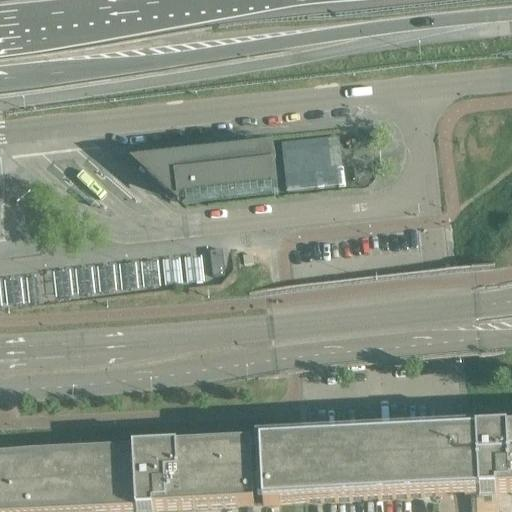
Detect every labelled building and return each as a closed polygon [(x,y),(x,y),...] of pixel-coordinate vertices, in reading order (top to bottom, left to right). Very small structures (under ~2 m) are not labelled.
[(339,140),(283,145),(287,187),(343,182),(339,140)] [(273,148),(137,163),(148,173),(146,173),(146,175),(148,174),(148,175),(177,201),(177,202),(179,202),(178,201),(184,200),(184,201),(274,191),(277,191),(275,171),(276,171),(273,148)] [(209,257),(210,269),(222,268),(221,255),(209,257)] [(511,434),(452,437),(260,447),(263,507),(308,505),(435,498),(456,497),(472,497),(479,496),(479,498),(496,497),(496,496),(511,494),(511,434)] [(260,447),(0,459),(0,511),(162,511),(263,507),(260,447)]
